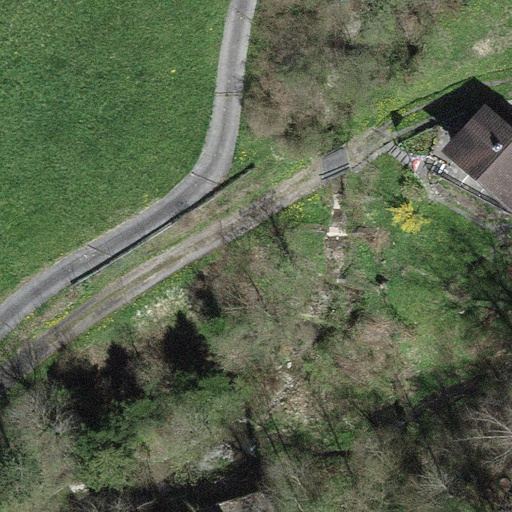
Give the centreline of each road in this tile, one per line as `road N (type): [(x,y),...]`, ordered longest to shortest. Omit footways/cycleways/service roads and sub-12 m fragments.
road 1 (track): [(0,373),(393,129),(511,88)]
road 2 (track): [(0,333),(62,280),(206,187),(238,113),(255,0)]
